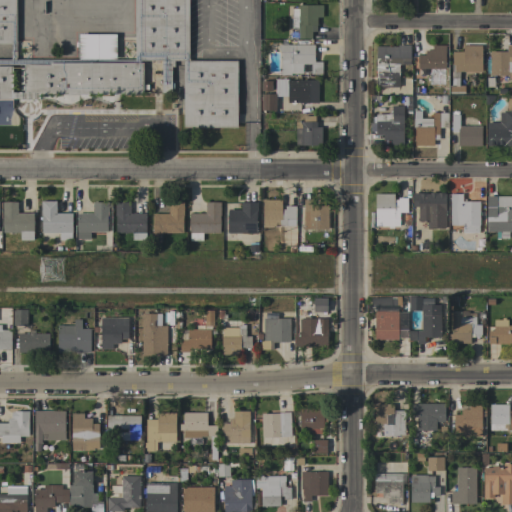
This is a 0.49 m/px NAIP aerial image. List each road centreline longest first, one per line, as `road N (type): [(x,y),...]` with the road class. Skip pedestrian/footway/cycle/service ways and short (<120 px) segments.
road 1 (residential): [(354,511),(350,0)]
road 2 (residential): [(0,376),(511,380)]
road 3 (residential): [(0,169),(511,170)]
road 4 (residential): [(350,21),(511,19)]
